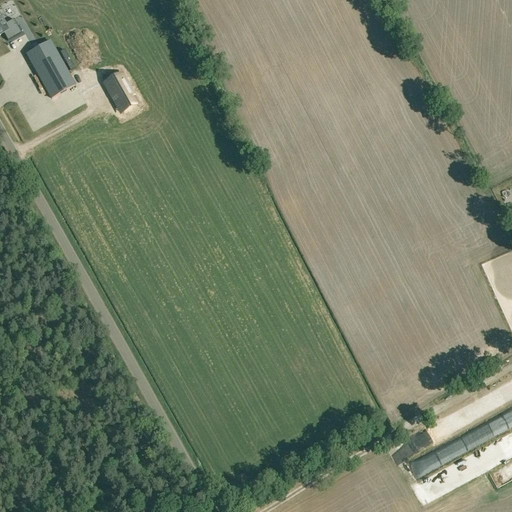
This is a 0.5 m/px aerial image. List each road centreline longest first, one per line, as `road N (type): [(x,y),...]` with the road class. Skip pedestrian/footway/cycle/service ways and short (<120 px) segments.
road 1 (unclassified): [(214,511),(0,126)]
road 2 (track): [(258,511),(511,369)]
